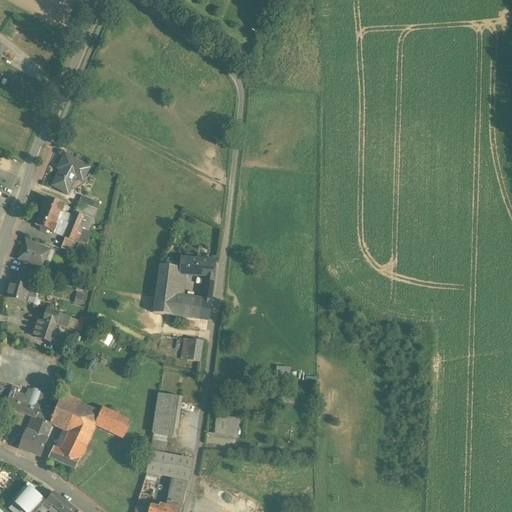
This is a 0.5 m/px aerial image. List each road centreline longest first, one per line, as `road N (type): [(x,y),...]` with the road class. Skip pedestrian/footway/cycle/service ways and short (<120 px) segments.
road 1 (unclassified): [(231,237),(247,96),(135,0)]
road 2 (residential): [(187,511),(231,237)]
road 3 (tertiary): [(0,252),(97,0)]
